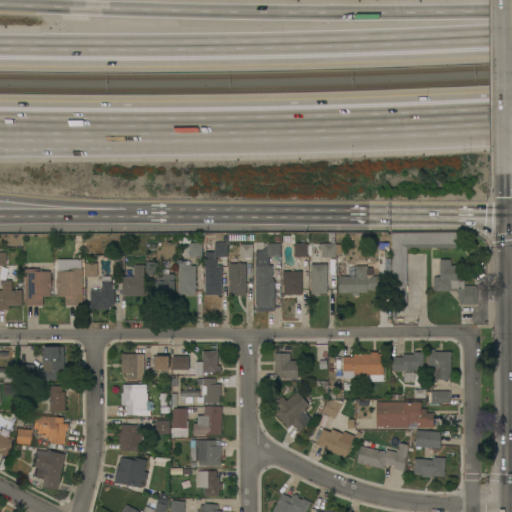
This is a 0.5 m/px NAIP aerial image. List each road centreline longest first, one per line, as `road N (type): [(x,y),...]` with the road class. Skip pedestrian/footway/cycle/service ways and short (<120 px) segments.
road 1 (residential): [(0,337),(469,334),(470,503)]
road 2 (motorway): [(511,8),(0,2)]
road 3 (residential): [(54,511),(470,503)]
road 4 (motorway): [(346,42),(0,49)]
road 5 (motorway): [(234,129),(511,117)]
road 6 (motorway): [(0,147),(234,129)]
road 7 (motorway): [(0,128),(234,129)]
road 8 (residential): [(249,445),(373,497),(470,503)]
road 9 (motorway): [(124,211),(348,213)]
road 10 (secondary): [(511,225),(508,410)]
road 11 (residential): [(97,337),(96,458),(82,511)]
road 12 (residential): [(248,336),(249,511)]
road 13 (motorway): [(511,33),(346,42)]
road 14 (motorway): [(348,213),(511,213)]
road 15 (motorway): [(0,196),(124,211)]
road 16 (motorway): [(0,217),(124,211)]
